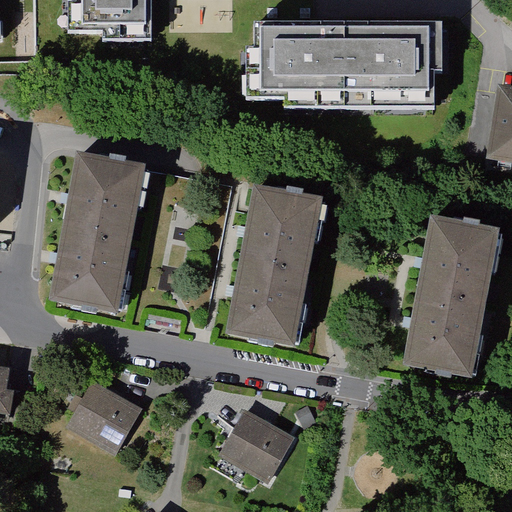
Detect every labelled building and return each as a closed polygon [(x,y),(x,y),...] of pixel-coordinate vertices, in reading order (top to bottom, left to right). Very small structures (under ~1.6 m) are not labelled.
[(20,0),(0,0),(0,51),(20,52),(20,0)] [(144,36),(144,0),(67,0),(67,36),(144,36)] [(451,93),(452,25),(278,23),(279,90),(451,93)] [(511,91),(505,90),(494,160),(511,162),(511,91)] [(80,158),(55,305),(114,315),(140,169),(80,158)] [(293,350),(317,202),(255,192),(231,339),(293,350)] [(435,221),(408,369),(470,380),(497,232),(435,221)] [(11,367),(0,365),(0,414),(5,414),(11,415),(15,390),(8,389),(11,367)] [(142,410),(93,382),(70,423),(119,450),(142,410)] [(311,407),(299,413),(308,431),(320,424),(311,407)] [(296,440),(247,412),(223,452),(273,481),(296,440)]
